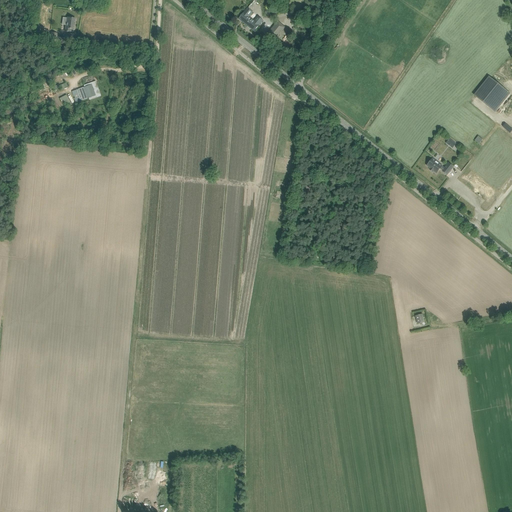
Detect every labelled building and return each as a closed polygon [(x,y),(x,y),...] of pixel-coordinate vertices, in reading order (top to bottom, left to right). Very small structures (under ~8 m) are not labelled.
[(247,8),(242,15),(239,19),(254,31),(263,21),(258,17),(254,21),(248,17),(252,12),(247,8)] [(65,26),(65,31),(70,32),(71,29),(74,29),(75,19),(67,18),(66,26),(65,26)] [(278,22),(272,29),(268,34),(275,39),(281,31),(285,34),(289,31),(285,28),(286,27),(278,22)] [(52,33),(51,41),(61,43),(60,44),(66,44),(71,45),(72,40),(67,39),(67,38),(61,38),(61,39),(55,38),(56,34),(52,33)] [(491,74),(505,78),(510,78),(511,72),(511,58),(502,55),(494,56),(491,66),(491,74)] [(510,93),(491,78),(476,97),(494,112),(510,93)] [(92,85),(83,87),(87,98),(96,96),(92,85)] [(511,130),(505,124),(503,127),(510,133),(511,130)] [(511,173),(511,137),(498,126),(457,179),(488,204),(511,173)] [(449,138),(446,143),(452,148),(456,144),(449,138)] [(431,161),(430,161),(428,162),(429,163),(427,166),(430,169),(430,170),(433,172),(433,171),(436,173),(440,169),(443,171),(442,171),(447,175),(454,167),(449,163),(444,168),(442,166),(433,158),(431,161)] [(422,314),(415,316),(418,324),(425,323),(422,314)]
